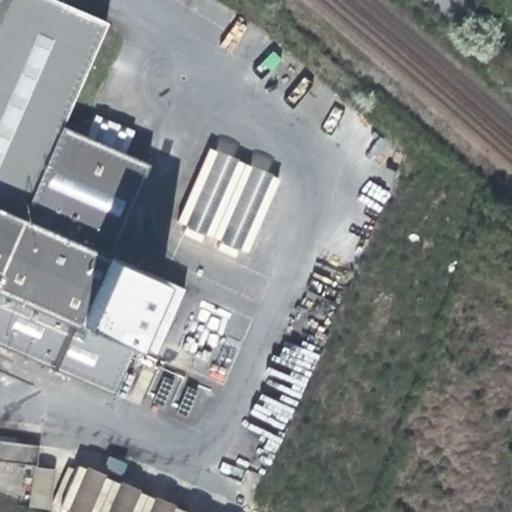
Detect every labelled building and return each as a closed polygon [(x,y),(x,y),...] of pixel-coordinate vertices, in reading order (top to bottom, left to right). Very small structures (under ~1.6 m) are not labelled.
[(0,0),(0,346),(112,395),(133,346),(162,278),(109,254),(148,162),(124,152),(134,132),(117,125),(115,124),(106,145),(62,126),(107,22),(56,0),(0,0)] [(178,224),(249,253),(280,176),(209,147),(178,224)] [(162,278),(133,346),(155,355),(184,288),(162,278)] [(0,460),(36,465),(38,446),(0,441),(0,460)] [(186,511),(77,465),(59,507),(69,511),(68,511),(186,511)]
